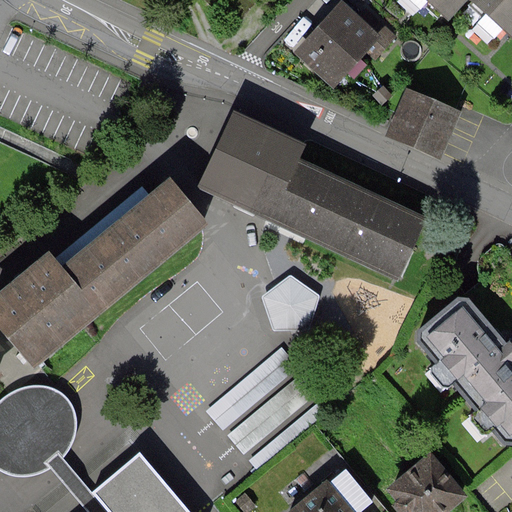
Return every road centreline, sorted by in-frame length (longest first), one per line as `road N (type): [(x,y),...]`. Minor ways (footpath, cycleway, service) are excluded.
road 1 (residential): [(226,74),(511,210)]
road 2 (residential): [(62,0),(134,41),(226,74)]
